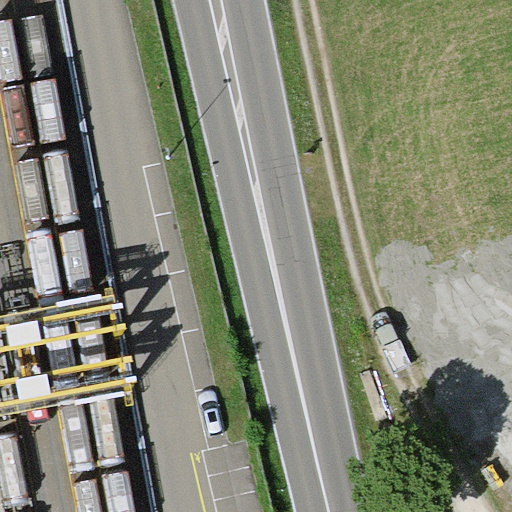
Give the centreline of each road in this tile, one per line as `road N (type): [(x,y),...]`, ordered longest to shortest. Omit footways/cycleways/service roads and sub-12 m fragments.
road 1 (track): [(301,0),(370,313),(467,511)]
road 2 (secondary): [(215,0),(331,511)]
